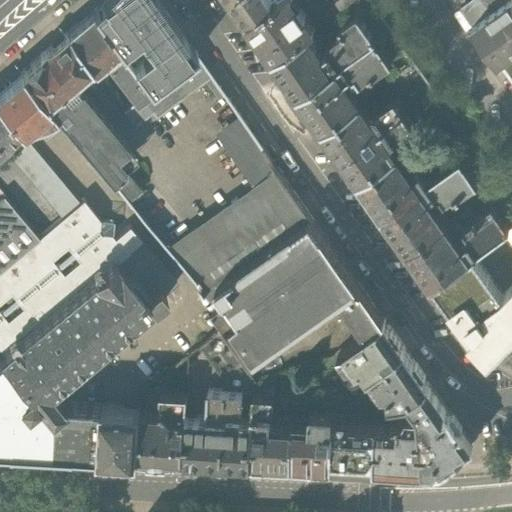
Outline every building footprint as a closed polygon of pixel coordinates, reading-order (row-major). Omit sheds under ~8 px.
[(104,0),(92,11),(120,48),(139,36),(150,51),(133,64),(150,86),(195,52),(158,0),(104,0)] [(232,0),(247,21),(248,20),(275,1),(274,0),(232,0)] [(296,0),(276,0),(275,1),(248,20),(274,56),(309,31),(315,27),(296,0)] [(470,0),(461,7),(473,24),(505,0),(470,0)] [(511,0),(505,0),(473,24),(499,59),(511,49),(511,0)] [(133,64),(120,48),(92,11),(67,32),(90,63),(93,68),(105,59),(135,98),(150,86),(133,64)] [(273,57),(298,93),(376,37),(359,13),(340,26),(344,32),(333,39),(332,46),(322,54),(320,51),(320,47),(309,31),(274,56),(273,57)] [(67,32),(21,70),(46,99),(72,78),(90,63),(67,32)] [(393,60),(376,37),(298,93),(322,127),(361,100),(344,76),(350,73),(353,77),(356,75),(360,80),(372,72),(373,74),(393,60)] [(511,49),(499,59),(511,77),(511,49)] [(222,89),(195,52),(150,86),(135,98),(124,109),(135,121),(151,108),(156,113),(204,77),(215,93),(222,89)] [(0,88),(0,106),(18,129),(21,132),(27,128),(33,124),(46,138),(64,121),(46,99),(21,70),(0,88)] [(129,141),(72,78),(46,99),(64,121),(108,174),(125,160),(117,150),(129,141)] [(371,114),(361,100),(322,127),(359,178),(397,151),(390,140),(414,123),(395,97),(371,114)] [(0,106),(0,144),(18,129),(0,106)] [(275,164),(237,112),(213,130),(250,182),(170,239),(207,286),(217,279),(312,216),(275,164)] [(79,198),(29,140),(11,155),(62,213),(79,198)] [(414,174),(397,151),(359,178),(383,212),(428,180),(420,169),(414,174)] [(434,193),(438,197),(441,194),(446,200),(458,191),(459,193),(478,180),(461,157),(428,180),(383,212),(408,247),(446,220),(429,197),(434,193)] [(142,181),(125,160),(108,174),(127,192),(142,181)] [(1,191),(0,191),(0,267),(39,234),(1,191)] [(62,213),(39,234),(0,267),(0,351),(0,352),(140,238),(128,225),(114,237),(82,195),(79,198),(62,213)] [(462,243),(446,220),(408,247),(433,283),(474,253),(506,229),(511,226),(493,202),(475,216),(476,218),(464,227),(468,232),(464,235),(467,239),(462,243)] [(343,297),(366,331),(384,318),(312,216),(217,279),(242,316),(233,325),(256,359),(343,297)] [(511,237),(511,284),(503,294),(474,253),(433,283),(468,336),(468,340),(483,354),(511,324),(511,225),(511,226),(506,229),(511,237)] [(30,390),(18,399),(25,409),(35,401),(48,414),(61,403),(48,390),(177,281),(140,238),(0,352),(30,390)] [(405,347),(384,318),(366,331),(338,351),(348,366),(354,363),(357,367),(361,364),(369,373),(405,347)] [(389,401),(409,398),(430,382),(405,347),(369,373),(382,394),(387,390),(389,401)] [(0,398),(18,399),(30,390),(0,352),(0,398)] [(418,408),(419,414),(424,469),(436,470),(470,446),(471,440),(430,382),(409,398),(418,408)] [(184,457),(252,461),(253,418),(242,417),(243,390),(209,388),(208,416),(186,414),(184,457)] [(161,410),(143,409),(140,455),(184,457),(186,414),(187,392),(163,391),(161,410)] [(252,461),(291,463),(293,424),(294,419),(273,418),(273,393),(254,392),(253,418),(252,461)] [(143,407),(61,403),(48,414),(35,401),(25,409),(18,399),(0,398),(0,448),(98,453),(140,455),(143,409),(143,407)] [(291,463),(331,465),(334,416),(334,410),(311,409),(310,424),(293,424),(291,463)] [(374,467),(424,469),(419,414),(376,422),(374,467)] [(331,465),(374,467),(376,422),(334,416),(331,465)]
